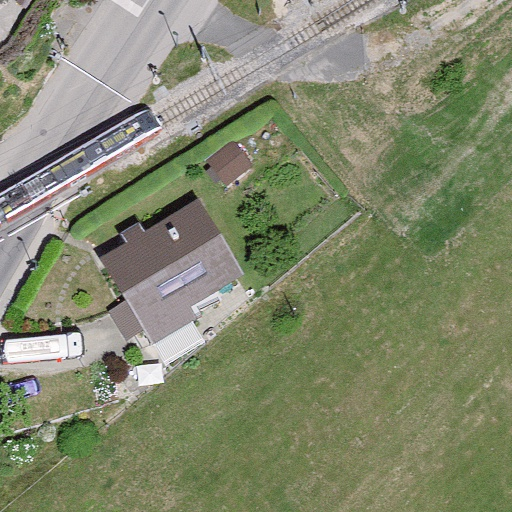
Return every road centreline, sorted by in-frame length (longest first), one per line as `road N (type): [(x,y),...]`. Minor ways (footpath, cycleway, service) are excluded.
road 1 (residential): [(154,9),(277,53),(343,66),(493,0)]
road 2 (secondary): [(0,248),(154,9)]
